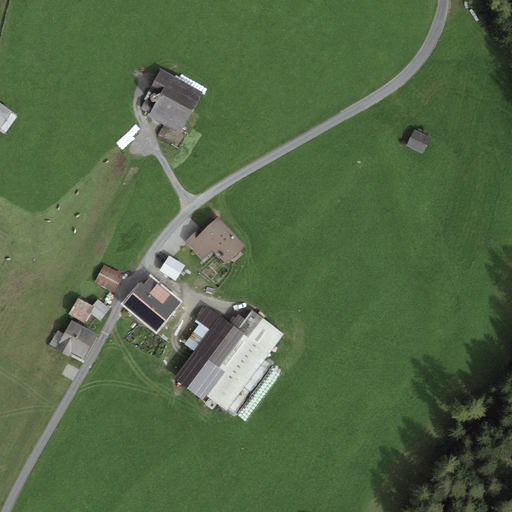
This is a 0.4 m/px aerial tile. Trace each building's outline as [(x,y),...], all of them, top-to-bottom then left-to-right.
[(199,96),(157,73),(150,86),(159,91),(144,118),(176,136),(199,96)] [(0,107),(0,125),(8,114),(0,107)] [(430,140),(412,132),(404,147),(422,156),(430,140)] [(204,260),(214,251),(226,264),(245,245),(218,217),(200,234),(196,231),(185,241),(204,260)] [(185,266),(169,256),(159,271),(176,281),(185,266)] [(123,275),(104,265),(94,282),(114,293),(123,275)] [(141,283),(123,305),(157,332),(182,303),(150,277),(144,285),(141,283)] [(93,306),(78,298),(69,315),(85,324),(91,313),(94,307),(93,306)] [(98,300),(93,306),(94,307),(91,313),(100,321),(111,310),(98,300)] [(210,332),(221,317),(207,305),(195,320),(200,324),(210,332)] [(238,329),(270,353),(284,335),(252,311),(238,329)] [(194,352),(174,379),(202,400),(206,395),(227,410),(270,353),(238,329),(221,317),(210,332),(194,352)] [(98,334),(72,320),(64,334),(57,349),(56,350),(69,357),(71,352),(85,359),(98,334)] [(194,352),(210,332),(200,324),(184,345),(194,352)] [(50,345),(57,349),(64,334),(57,331),(50,345)]
